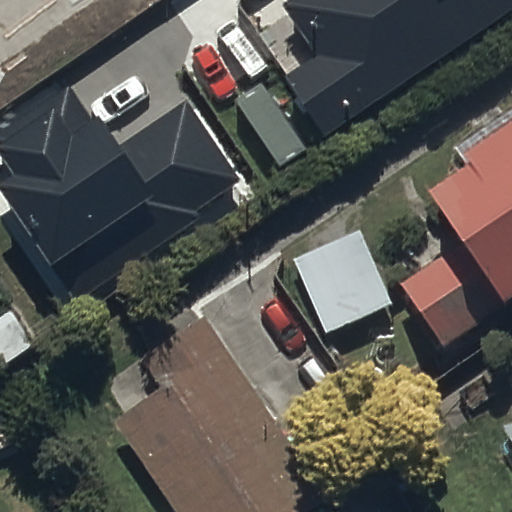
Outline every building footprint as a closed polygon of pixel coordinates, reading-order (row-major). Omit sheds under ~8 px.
[(325,62),(290,86),(330,144),(511,20),(511,0),(309,0),(291,12),(325,62)] [(0,150),(14,172),(0,181),(0,193),(74,302),(202,215),(197,209),(240,180),(185,100),(115,148),(77,93),(0,145),(0,150)] [(403,295),(404,297),(443,358),(511,314),(511,315),(511,120),(456,157),(472,183),(436,206),(466,254),(403,295)] [(366,237),(296,262),(325,341),(395,315),(366,237)] [(163,396),(116,428),(173,511),(325,511),(331,508),(204,324),(143,367),(163,396)] [(511,428),(503,431),(511,446),(511,428)]
